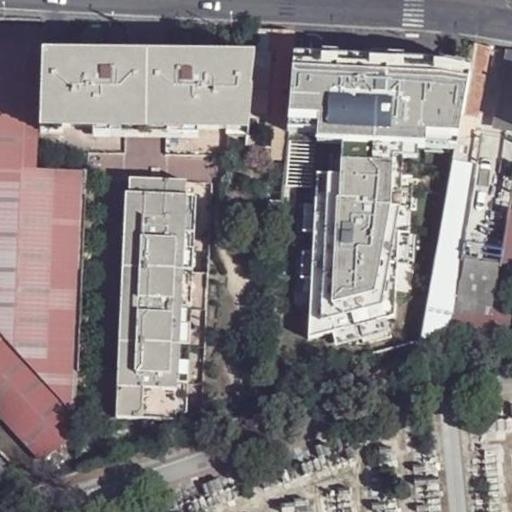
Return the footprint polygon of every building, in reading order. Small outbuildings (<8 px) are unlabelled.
[(35,170),(41,28),(0,26),(0,335),(3,339),(0,341),(0,418),(41,461),(77,440),(87,172),(35,170)] [(270,31),(258,30),(256,55),(272,56),(273,31),(270,31)] [(291,32),(273,31),(272,56),(268,112),(273,112),(269,159),(284,160),(287,134),(288,120),(291,82),(290,82),(292,32),(291,32)] [(491,48),(474,44),(470,68),(469,73),(462,115),(478,118),(491,48)] [(511,51),(509,51),(496,130),(511,133),(511,51)] [(41,65),(39,127),(62,128),(91,128),(209,130),(229,130),(230,124),(248,125),(254,67),(239,67),(239,57),(178,55),(158,55),(158,67),(136,66),(136,55),(118,54),(73,54),(52,53),(52,65),(41,65)] [(52,65),(52,53),(41,53),(41,65),(52,65)] [(321,61),(335,62),(336,59),(337,59),(337,54),(320,53),(320,59),(321,59),(321,61)] [(158,67),(158,55),(136,55),(136,66),(158,67)] [(369,61),(369,63),(372,64),(402,65),(402,63),(403,63),(403,57),(369,55),(369,61)] [(239,67),(254,67),(255,57),(250,57),(239,57),(239,67)] [(458,135),(462,115),(469,73),(461,73),(434,72),(434,64),(433,64),(415,63),(403,63),(402,63),(402,65),(372,64),(369,63),(369,61),(337,59),(336,59),(335,62),(321,61),(321,59),(320,59),(317,58),(293,57),(291,82),(288,120),(318,120),(318,131),(347,131),(352,136),(352,143),(343,143),(343,175),(331,175),(329,200),(319,199),(318,206),(316,233),(315,252),(314,280),(311,339),(334,333),(388,320),(396,318),(399,265),(400,233),(401,209),(403,179),(404,158),(396,158),(396,152),(400,148),(419,149),(421,149),(422,137),(458,139),(458,135)] [(434,64),(434,72),(461,73),(469,73),(470,68),(442,63),(433,63),(433,64),(434,64)] [(343,143),(352,143),(352,136),(347,131),(318,131),(318,120),(288,120),(287,134),(318,134),(318,143),(343,143)] [(229,134),(247,135),(248,125),(230,124),(229,130),(229,134)] [(38,136),(62,137),(62,128),(39,127),(38,136)] [(209,130),(91,128),(90,139),(208,141),(209,130)] [(482,139),(458,135),(458,139),(456,150),(454,160),(478,164),(482,139)] [(458,139),(422,137),(421,149),(456,150),(458,139)] [(396,158),(404,158),(419,159),(419,149),(400,148),(396,152),(396,158)] [(478,164),(454,160),(428,309),(428,311),(458,306),(464,259),(478,164)] [(151,168),(151,176),(161,177),(161,168),(151,168)] [(414,180),(403,179),(401,209),(413,209),(414,180)] [(123,199),(114,414),(144,416),(143,423),(152,423),(152,416),(177,417),(187,199),(188,183),(130,182),(129,199),(123,199)] [(186,418),(196,199),(187,199),(177,417),(186,418)] [(316,233),(318,206),(307,205),(305,233),(316,233)] [(500,271),(511,272),(511,206),(500,271)] [(229,226),(229,235),(237,235),(237,226),(229,226)] [(411,234),(400,233),(399,265),(410,265),(411,234)] [(314,280),(315,252),(304,252),(303,279),(314,280)] [(489,285),(493,285),(496,265),(464,259),(458,306),(490,302),(489,285)] [(490,302),(511,298),(511,282),(493,285),(489,285),(490,302)] [(458,306),(428,311),(423,341),(438,338),(508,331),(511,305),(511,298),(490,302),(458,306)] [(388,320),(334,333),(337,345),(391,332),(388,320)]
